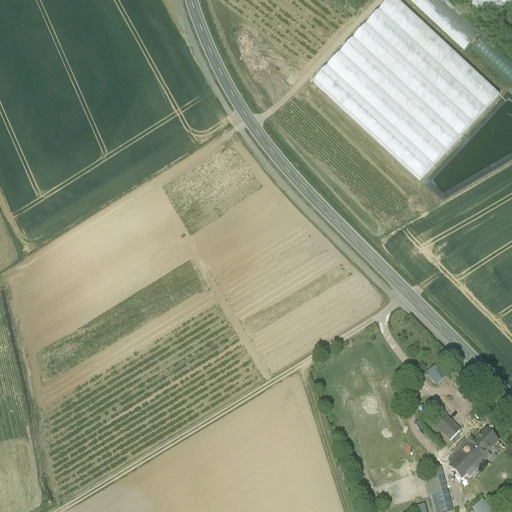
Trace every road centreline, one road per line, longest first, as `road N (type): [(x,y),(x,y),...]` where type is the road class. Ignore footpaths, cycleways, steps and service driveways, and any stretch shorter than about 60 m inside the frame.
road 1 (tertiary): [(193,0),(232,97),(262,140),(511,400)]
road 2 (track): [(53,511),(379,318)]
road 3 (track): [(348,511),(301,362)]
